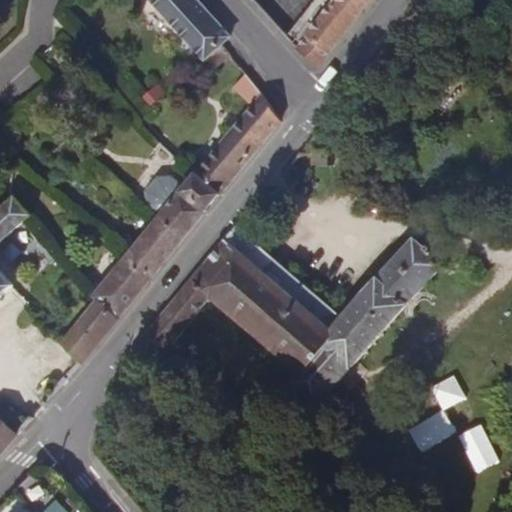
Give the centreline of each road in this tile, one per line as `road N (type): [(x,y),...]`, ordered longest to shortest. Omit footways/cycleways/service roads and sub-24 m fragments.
road 1 (unclassified): [(321,110),(49,426)]
road 2 (track): [(260,181),(362,228),(418,229),(511,255)]
road 3 (track): [(381,377),(511,269)]
road 4 (residential): [(225,0),(321,110)]
road 5 (residential): [(402,0),(321,110)]
